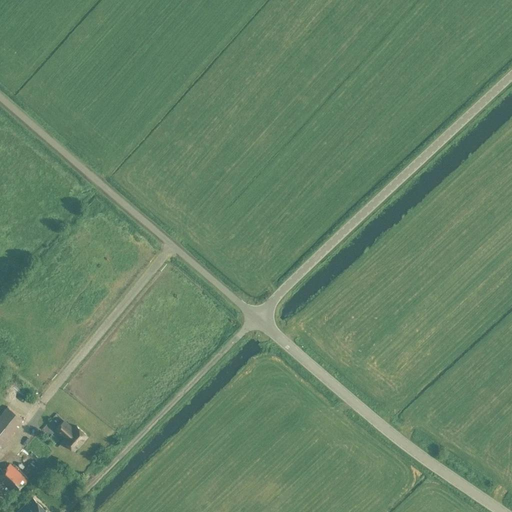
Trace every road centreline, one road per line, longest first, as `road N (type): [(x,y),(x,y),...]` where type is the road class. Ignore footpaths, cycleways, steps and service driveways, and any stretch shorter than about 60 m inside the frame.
road 1 (unclassified): [(256,317),(511,75)]
road 2 (unclassified): [(256,317),(0,96)]
road 3 (unclassified): [(503,511),(419,454),(256,317)]
